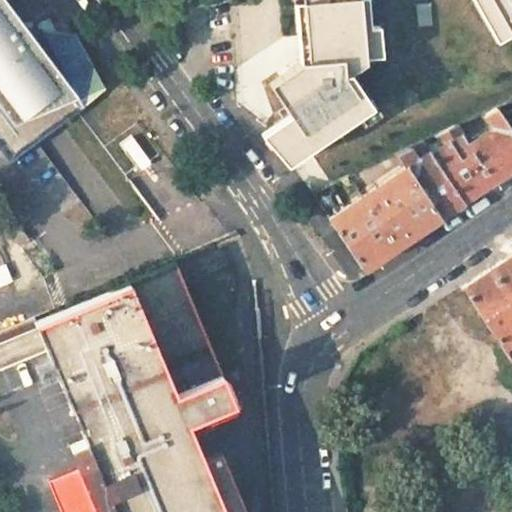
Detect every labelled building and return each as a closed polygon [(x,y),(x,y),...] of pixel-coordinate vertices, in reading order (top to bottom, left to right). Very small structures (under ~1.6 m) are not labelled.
[(0,0),(0,135),(15,155),(80,106),(63,37),(54,25),(44,26),(35,33),(21,26),(1,0),(0,0)] [(302,0),(303,0),(295,1),(302,60),(269,83),(288,113),(259,134),(286,164),(374,106),(351,72),(366,62),(366,57),(384,57),(381,24),(371,24),(369,0),(302,0)] [(511,0),(473,0),(497,42),(511,34),(511,35),(511,0)] [(430,2),(416,4),(418,26),(433,25),(430,2)] [(496,106),(484,111),(494,126),(505,119),(496,106)] [(441,142),(429,150),(462,202),(511,168),(511,129),(505,119),(494,126),(468,144),(455,123),(438,132),(435,133),(441,142)] [(404,166),(440,217),(462,202),(429,150),(421,139),(395,152),(404,166)] [(381,158),(349,173),(354,183),(386,168),(381,158)] [(404,166),(328,217),(363,269),(440,217),(404,166)] [(30,244),(21,224),(10,229),(18,247),(20,249),(30,244)] [(511,252),(462,286),(498,340),(503,346),(511,339),(511,252)] [(175,261),(36,320),(47,352),(61,385),(66,398),(92,461),(78,467),(96,511),(225,511),(188,422),(234,403),(175,261)] [(5,265),(0,266),(0,284),(11,280),(5,265)] [(66,398),(61,385),(47,390),(53,404),(66,398)]
